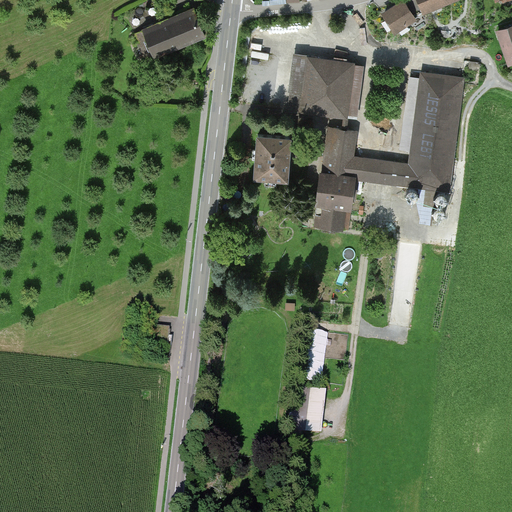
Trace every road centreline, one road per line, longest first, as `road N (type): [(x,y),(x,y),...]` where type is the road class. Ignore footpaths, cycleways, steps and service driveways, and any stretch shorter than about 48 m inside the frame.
road 1 (secondary): [(231,10),(173,511)]
road 2 (track): [(511,86),(493,76),(479,53),(445,59),(324,43)]
road 3 (residential): [(351,0),(231,10)]
